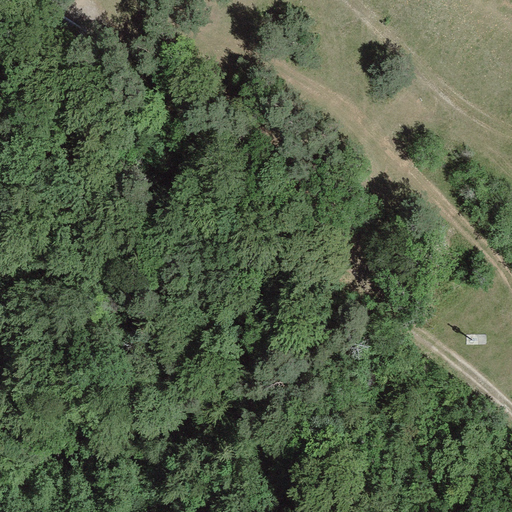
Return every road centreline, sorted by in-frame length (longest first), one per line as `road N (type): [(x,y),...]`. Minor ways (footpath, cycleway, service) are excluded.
road 1 (track): [(96,0),(268,62),(373,137),(500,260),(511,286)]
road 2 (track): [(356,0),(451,98),(511,134)]
road 3 (track): [(511,415),(375,297)]
